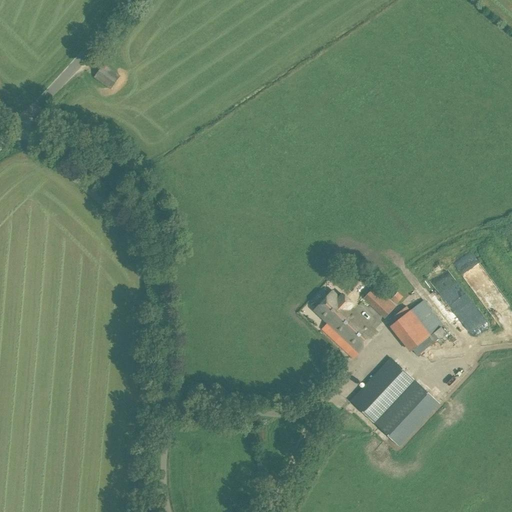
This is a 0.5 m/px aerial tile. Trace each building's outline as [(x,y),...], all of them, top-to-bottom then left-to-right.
[(110,89),(119,76),(105,65),(95,78),(110,89)] [(375,287),(364,299),(385,318),(396,306),(375,287)] [(353,358),(377,332),(351,308),(354,305),(342,294),(339,297),(333,291),(315,311),(328,323),(322,330),(353,358)] [(410,312),(406,307),(390,320),(393,325),(410,312)] [(352,401),(376,424),(415,381),(391,359),(352,401)] [(376,424),(400,446),(439,404),(415,381),(376,424)]
